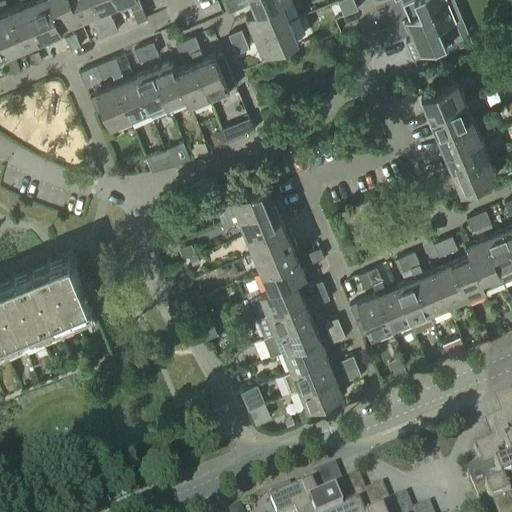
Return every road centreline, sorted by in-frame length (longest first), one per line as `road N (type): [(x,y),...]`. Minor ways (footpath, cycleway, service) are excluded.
road 1 (residential): [(255,468),(211,368),(155,281),(134,190)]
road 2 (residential): [(134,190),(316,119),(355,71)]
road 3 (residential): [(335,278),(301,182),(405,138)]
road 4 (residential): [(511,189),(442,218),(405,138)]
road 5 (residential): [(108,189),(108,168),(59,64)]
road 6 (residential): [(448,504),(361,462),(346,430)]
road 7 (residential): [(448,504),(477,402),(466,380)]
road 8 (residential): [(346,430),(466,380)]
